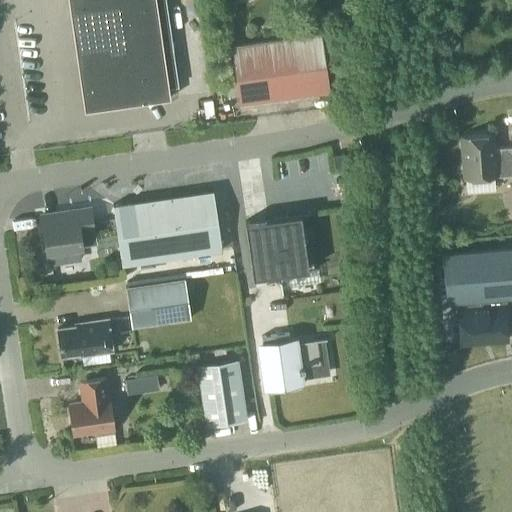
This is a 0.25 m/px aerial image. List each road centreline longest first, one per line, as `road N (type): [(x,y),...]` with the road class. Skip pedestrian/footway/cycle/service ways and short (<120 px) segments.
road 1 (unclassified): [(0,184),(268,146),(511,81)]
road 2 (unclassified): [(25,481),(334,435),(511,373)]
road 3 (unclassified): [(25,481),(0,305)]
